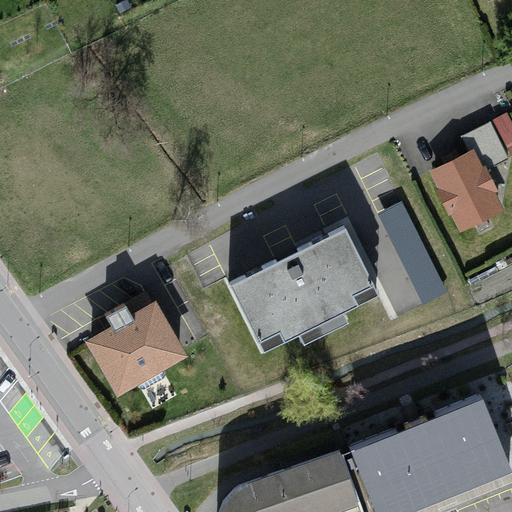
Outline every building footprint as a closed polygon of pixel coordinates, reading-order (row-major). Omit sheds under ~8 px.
[(463,137),(471,154),(478,150),(488,171),(509,161),(492,124),(463,137)] [(471,154),(432,172),(461,235),(508,213),(488,171),(478,150),(471,154)] [(445,292),(399,200),(374,212),(420,305),(445,292)] [(353,224),(229,284),(265,360),(299,343),(305,354),(360,327),(354,315),(389,298),(353,224)] [(115,327),(88,342),(119,398),(137,388),(140,393),(166,380),(163,374),(191,359),(160,303),(133,317),(128,307),(110,316),(115,327)] [(338,448),(363,511),(394,511),(509,467),(479,392),(338,448)] [(363,511),(338,448),(237,486),(223,498),(216,511),(363,511)]
